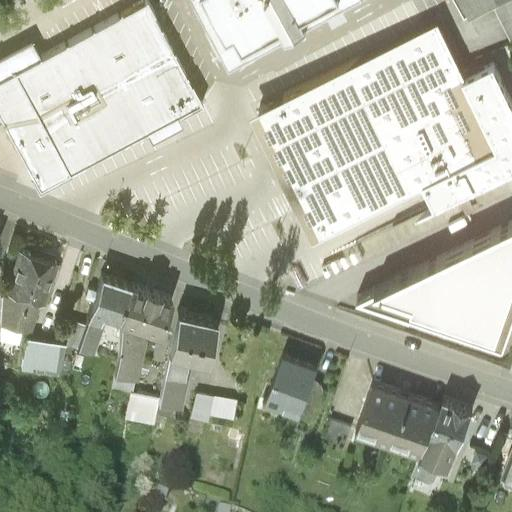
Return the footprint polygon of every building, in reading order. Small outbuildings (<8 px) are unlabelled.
[(0,115),(1,115),(39,187),(67,172),(68,173),(69,173),(68,171),(120,143),(121,145),(123,144),(122,142),(147,129),(147,130),(149,130),(148,128),(173,115),(174,116),(175,115),(175,114),(200,100),(201,102),(202,101),(200,98),(199,99),(186,74),(187,73),(186,72),(185,72),(173,50),(174,49),(173,48),(172,48),(160,26),(161,25),(160,24),(159,25),(145,0),(141,0),(120,12),(119,10),(117,11),(118,13),(93,26),(92,24),(91,25),(91,27),(67,40),(66,39),(64,40),(65,41),(40,55),(39,53),(39,54),(33,43),(6,58),(5,55),(0,57),(0,115)] [(196,0),(229,62),(347,0),(196,0)] [(463,0),(470,12),(491,0),(463,0)] [(511,0),(492,0),(511,39),(511,0)] [(251,108),(313,237),(424,183),(434,206),(511,168),(511,100),(493,62),(466,75),(438,17),(251,108)] [(511,220),(358,296),(502,346),(511,322),(511,220)] [(58,265),(18,250),(4,287),(40,300),(44,302),(58,265)] [(102,312),(120,318),(132,284),(101,273),(96,288),(88,286),(85,294),(93,297),(87,315),(99,319),(102,312)] [(172,297),(132,284),(120,318),(136,323),(160,331),(172,297)] [(40,300),(4,287),(2,322),(31,332),(40,300)] [(215,320),(179,313),(166,370),(184,374),(187,362),(185,359),(185,355),(206,359),(215,320)] [(99,319),(87,315),(85,322),(78,344),(94,349),(103,321),(99,319)] [(78,344),(85,322),(69,318),(65,343),(77,347),(78,344)] [(136,323),(120,318),(119,354),(115,373),(135,377),(139,379),(145,335),(136,333),(136,323)] [(66,341),(28,335),(24,367),(61,372),(65,343),(66,341)] [(315,366),(283,354),(265,398),(300,411),(306,397),(313,400),(320,397),(322,390),(318,383),(309,380),(315,366)] [(184,374),(166,370),(160,397),(157,413),(169,415),(171,404),(181,406),(188,375),(184,374)] [(135,377),(115,373),(111,392),(130,396),(131,390),(133,390),(135,377)] [(441,411),(374,388),(359,433),(424,455),(441,411)] [(133,390),(131,390),(130,396),(124,418),(154,425),(157,413),(160,397),(133,390)] [(212,394),(197,392),(192,416),(208,420),(209,414),(212,394)] [(236,399),(212,394),(209,414),(232,418),(236,399)] [(441,411),(424,455),(416,475),(428,479),(434,477),(438,466),(445,469),(469,409),(445,400),(441,411)] [(350,431),(331,425),(324,447),(342,453),(350,431)] [(240,434),(229,431),(226,441),(236,444),(240,434)] [(487,456),(476,451),(470,464),(482,469),(487,456)] [(165,503),(170,489),(157,484),(151,498),(165,503)]
